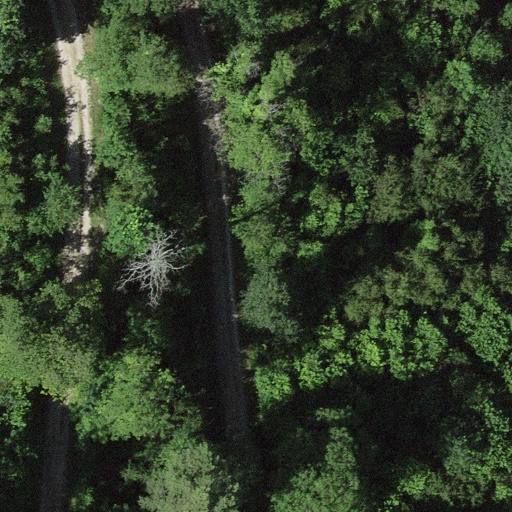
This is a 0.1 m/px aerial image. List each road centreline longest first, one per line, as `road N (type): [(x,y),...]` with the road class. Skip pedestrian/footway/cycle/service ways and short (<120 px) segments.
road 1 (track): [(191,0),(212,95),(229,333),(259,511)]
road 2 (track): [(52,511),(79,120),(60,0)]
